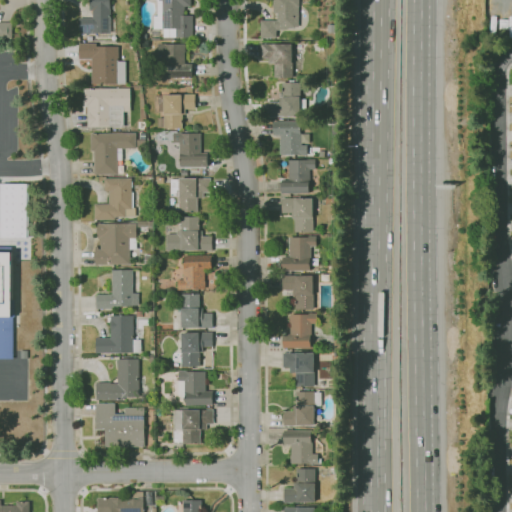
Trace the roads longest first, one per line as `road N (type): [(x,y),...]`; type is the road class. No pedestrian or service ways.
road 1 (residential): [(226,0),(243,164),(247,511)]
road 2 (residential): [(44,0),(61,175),(62,511)]
road 3 (motorway): [(381,0),(378,511)]
road 4 (motorway): [(419,511),(417,0)]
road 5 (residential): [(511,54),(497,75),(497,233),(511,325),(496,411),(496,511)]
road 6 (residential): [(247,473),(62,475)]
